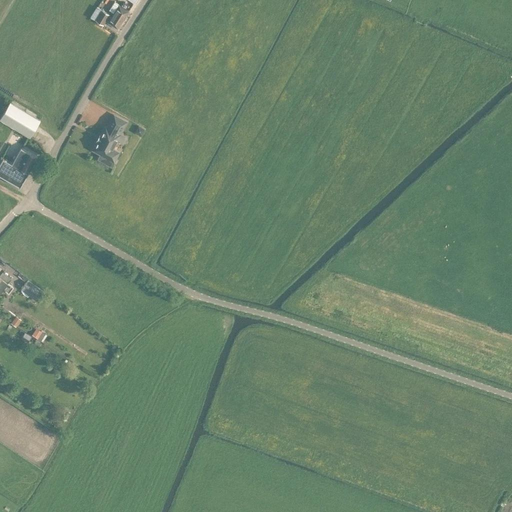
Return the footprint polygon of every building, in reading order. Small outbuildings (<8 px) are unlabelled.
[(107,21),(117,27),(128,10),(118,4),(107,21)] [(103,24),(109,14),(101,8),(95,19),(103,24)] [(40,119),(10,101),(0,116),(0,119),(25,134),(29,137),(40,119)] [(111,164),(114,159),(118,151),(112,147),(120,133),(119,133),(126,121),(114,114),(107,126),(105,126),(93,148),(100,152),(98,157),(111,164)] [(141,134),(145,128),(139,124),(136,129),(137,132),(141,134)] [(0,173),(20,185),(37,155),(20,146),(11,161),(3,157),(0,160),(0,173)] [(0,291),(7,282),(11,278),(2,272),(0,274),(0,291)] [(43,291),(27,279),(21,287),(37,299),(43,291)] [(16,315),(10,322),(15,326),(21,318),(16,315)] [(35,329),(32,334),(37,337),(40,332),(35,329)]
